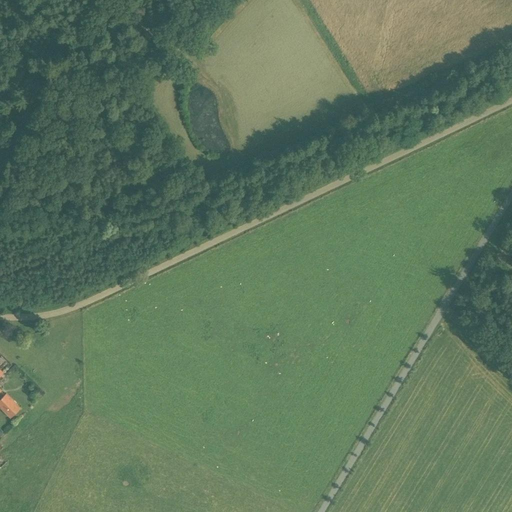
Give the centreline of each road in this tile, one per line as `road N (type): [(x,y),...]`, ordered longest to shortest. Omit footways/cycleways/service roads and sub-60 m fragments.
road 1 (unclassified): [(0,316),(87,302),(396,145),(511,96)]
road 2 (unclassified): [(316,511),(511,187)]
road 3 (track): [(0,206),(114,0)]
